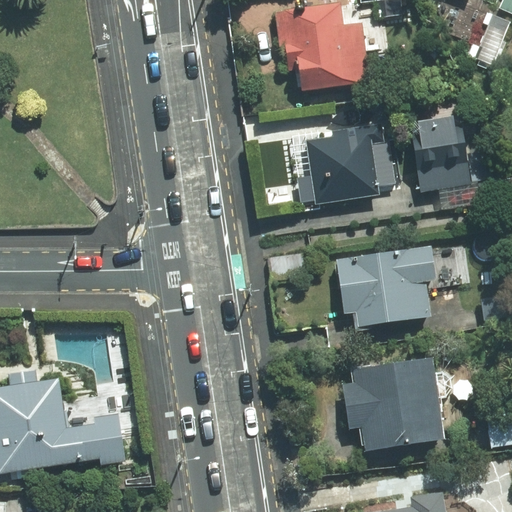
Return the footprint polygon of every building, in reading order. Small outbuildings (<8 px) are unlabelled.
[(374,20),(401,21),(401,0),(357,0),(357,4),(374,4),(374,20)] [(440,0),(471,11),(474,0),(440,0)] [(511,0),(499,0),(496,9),(511,15),(511,0)] [(337,7),(271,14),(277,64),(289,62),(292,92),(368,83),(362,27),(340,29),(337,7)] [(507,24),(488,17),(475,57),(494,63),(507,24)] [(460,106),(405,111),(412,200),(485,194),(481,147),(464,148),(460,106)] [(366,133),(292,145),(304,213),(378,201),(366,133)] [(511,168),(493,167),(491,190),(511,191),(511,168)] [(465,245),(337,258),(346,342),(434,333),(429,285),(469,281),(465,245)] [(510,298),(479,298),(479,321),(511,321),(510,298)] [(431,362),(348,369),(356,463),(439,455),(431,362)] [(52,375),(0,383),(0,473),(127,452),(120,411),(60,421),(52,375)] [(511,415),(482,420),(487,449),(511,445),(511,415)] [(409,511),(436,511),(436,501),(409,504),(409,511)]
